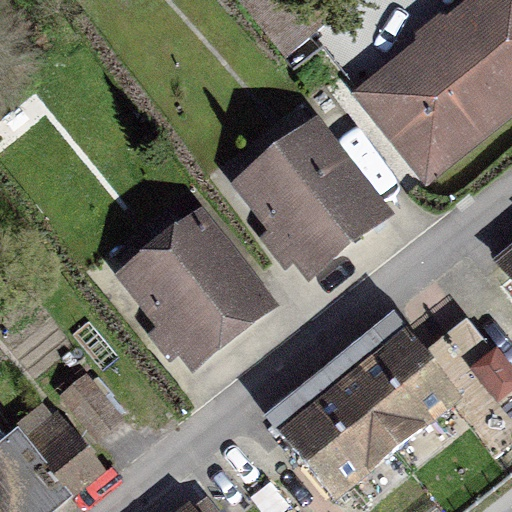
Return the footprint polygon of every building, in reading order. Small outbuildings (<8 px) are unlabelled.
[(324,25),(304,0),(238,0),(285,57),(324,25)] [(511,109),(511,0),(483,0),(363,97),(428,177),(511,109)] [(317,135),(246,192),(308,271),(380,215),(317,135)] [(154,238),(155,253),(160,259),(130,282),(192,362),(264,306),(201,226),(193,232),(189,226),(175,222),(154,238)] [(511,280),(511,256),(500,266),(511,280)] [(455,403),(406,342),(374,368),(360,351),(332,374),(395,452),(455,403)] [(511,378),(485,346),(445,379),(503,451),(511,444),(511,378)] [(395,452),(332,374),(304,397),(317,414),(286,439),(335,500),(395,452)] [(85,381),(64,398),(97,437),(118,420),(85,381)] [(41,409),(16,429),(21,436),(69,494),(95,473),(41,409)] [(0,511),(46,511),(69,494),(21,436),(11,444),(0,433),(0,511)] [(212,511),(204,501),(190,511),(212,511)]
